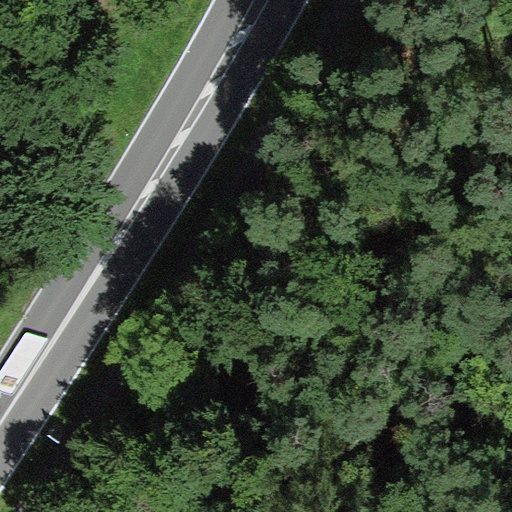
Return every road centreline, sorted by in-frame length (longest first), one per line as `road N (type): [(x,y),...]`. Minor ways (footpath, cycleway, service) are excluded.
road 1 (track): [(345,0),(279,126),(26,511)]
road 2 (primary): [(0,426),(260,0)]
